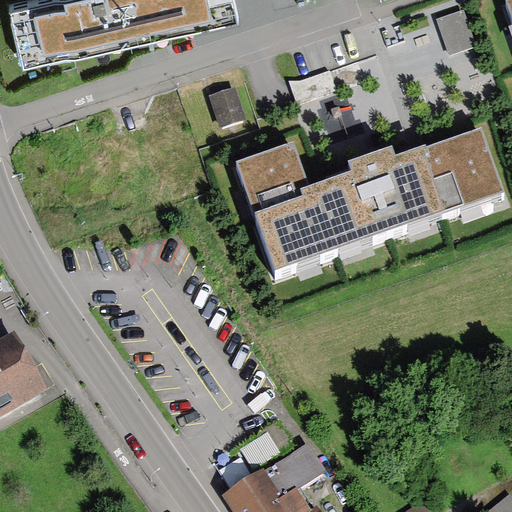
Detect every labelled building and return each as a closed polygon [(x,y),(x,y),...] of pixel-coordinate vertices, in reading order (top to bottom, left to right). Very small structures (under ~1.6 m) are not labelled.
[(231,0),(32,0),(7,6),(21,66),(236,18),(231,0)] [(467,11),(440,21),(454,58),(481,47),(467,11)] [(336,76),(296,83),(299,103),(339,96),(336,76)] [(248,125),(234,87),(206,97),(220,135),(248,125)] [(115,121),(44,140),(57,186),(128,166),(115,121)] [(296,145),(230,169),(274,292),(511,206),(511,199),(487,129),(313,192),(296,145)] [(14,332),(0,339),(0,416),(48,389),(14,332)] [(255,472),(282,459),(273,441),(246,454),(255,472)] [(314,511),(299,490),(328,471),(309,443),(265,472),(263,469),(223,495),(234,511),(322,511),(321,509),(317,511),(314,511)]
